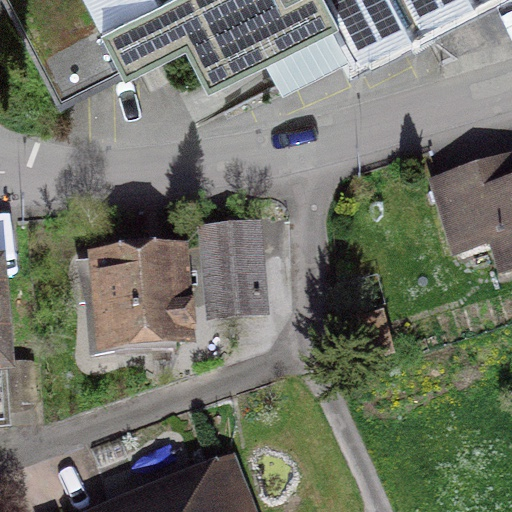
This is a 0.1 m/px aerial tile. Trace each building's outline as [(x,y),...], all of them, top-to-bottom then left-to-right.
[(511,0),(0,0),(0,5),(58,116),(185,40),(209,82),(267,51),(330,16),(354,58),(471,0),(492,0),(509,28),(511,26),(511,0)] [(511,173),(443,193),(465,270),(511,257),(511,260),(511,173)] [(195,249),(199,320),(268,316),(263,226),(194,230),(195,249)] [(199,320),(195,249),(82,257),(90,364),(203,356),(199,320)] [(8,262),(0,262),(0,427),(22,425),(8,262)] [(145,493),(152,511),(257,511),(234,456),(145,493)] [(152,511),(145,493),(97,511),(152,511)]
